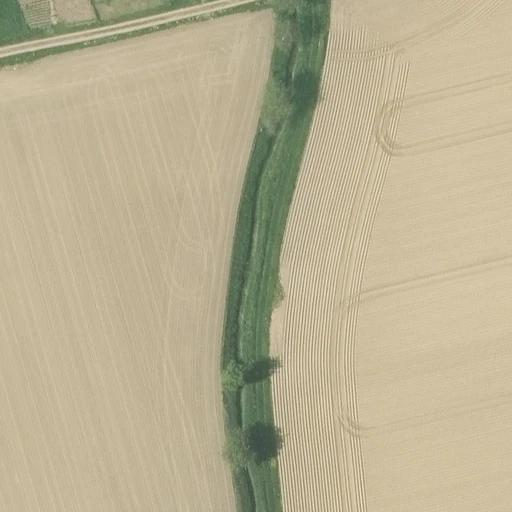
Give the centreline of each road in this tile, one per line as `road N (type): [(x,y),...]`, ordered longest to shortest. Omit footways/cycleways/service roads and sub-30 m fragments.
road 1 (track): [(268,511),(254,347),(281,165),(314,66),(315,0)]
road 2 (track): [(230,0),(0,56)]
